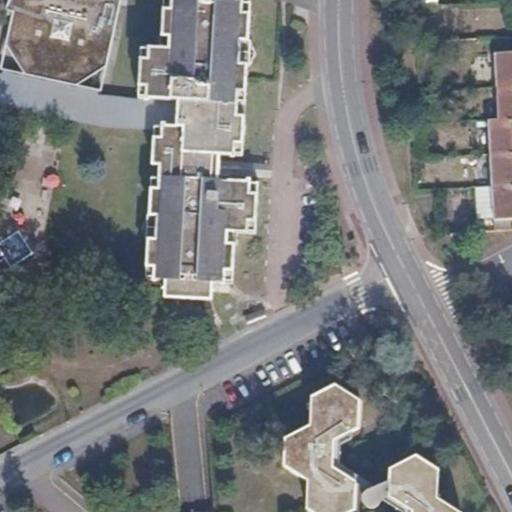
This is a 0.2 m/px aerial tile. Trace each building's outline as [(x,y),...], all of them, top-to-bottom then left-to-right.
[(12,0),(10,6),(17,9),(5,70),(103,89),(122,0),(12,0)] [(175,122),(161,121),(158,162),(163,162),(162,172),(155,172),(152,209),(149,209),(142,221),(146,235),(148,235),(145,276),(164,277),(163,294),(211,298),(212,281),(234,283),(236,243),(239,244),(240,231),(254,232),(258,179),(218,176),(219,170),(220,159),(220,152),(243,154),(247,113),(240,113),(241,101),(248,101),(251,63),(253,63),(260,51),(257,38),(254,38),(256,0),(167,0),(162,45),(142,43),(136,96),(177,99),(175,122)] [(495,118),(485,119),(487,152),(490,185),(492,218),(508,217),(511,217),(511,50),(506,51),(491,52),(493,85),(495,118)] [(2,76),(0,75),(0,102),(37,114),(50,116),(88,121),(129,123),(161,121),(175,122),(177,99),(136,96),(103,89),(5,70),(2,76)] [(272,162),(220,159),(219,170),(271,173),(272,162)] [(306,424),(286,436),(284,461),(310,477),(308,503),(319,511),(346,511),(354,508),(357,479),(331,462),(333,439),(357,426),(358,398),(335,384),(310,397),(307,422),(306,424)] [(411,511),(461,511),(436,495),(438,466),(417,452),(389,468),(389,479),(367,490),(363,493),(361,497),(361,501),(364,505),(368,507),(372,508),(377,506),(379,504),(391,494),(412,509),(411,511)]
